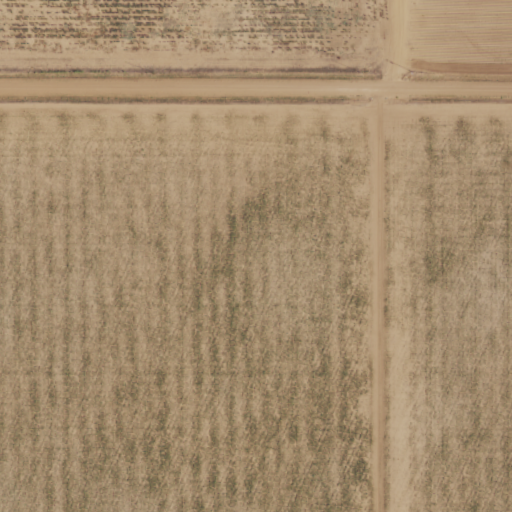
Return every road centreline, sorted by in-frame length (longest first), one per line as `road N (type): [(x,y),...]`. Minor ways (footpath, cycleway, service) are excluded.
road 1 (residential): [(0,84),(511,86)]
road 2 (residential): [(379,86),(377,511)]
